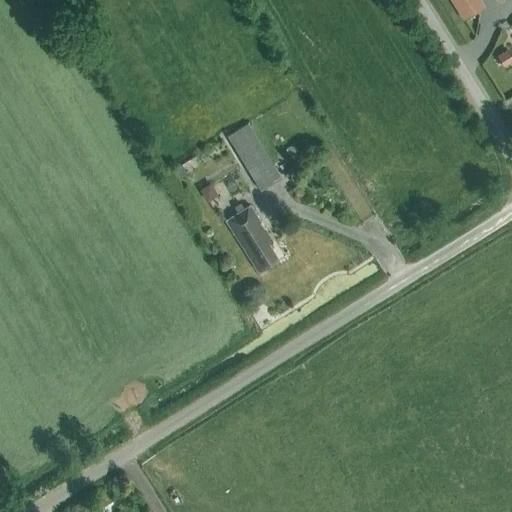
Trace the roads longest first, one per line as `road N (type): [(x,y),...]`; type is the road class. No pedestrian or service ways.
road 1 (unclassified): [(31,511),(511,208)]
road 2 (unclassified): [(511,154),(415,0)]
